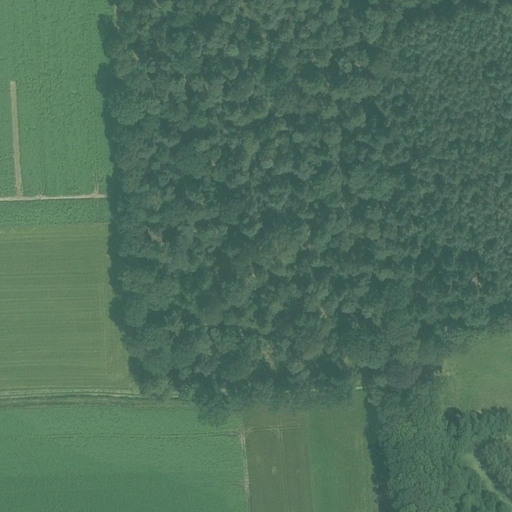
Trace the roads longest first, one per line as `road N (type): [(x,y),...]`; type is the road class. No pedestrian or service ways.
road 1 (track): [(401,328),(379,27)]
road 2 (track): [(421,511),(401,328)]
